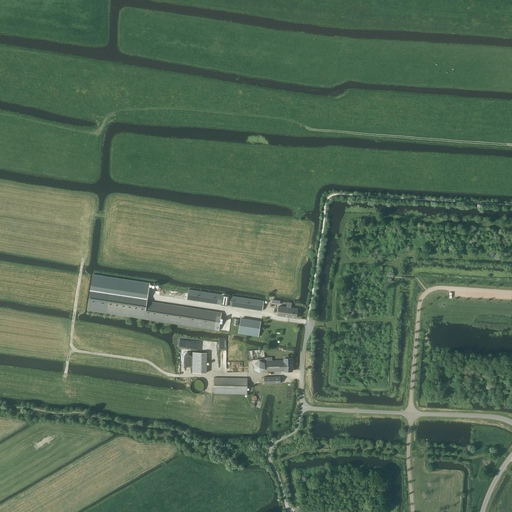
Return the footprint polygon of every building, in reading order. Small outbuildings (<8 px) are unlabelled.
[(93,274),(88,310),(144,319),(147,301),(150,283),(93,274)] [(264,301),(189,290),(187,299),(262,311),(264,301)] [(222,312),(148,301),(145,319),(219,330),(222,312)] [(279,307),(277,316),(296,319),(297,310),(291,309),(292,303),(287,302),(286,308),(279,307)] [(261,322),(241,319),(239,334),(259,337),(261,322)] [(265,349),(247,351),(248,360),(266,358),(265,349)] [(193,352),(193,372),(207,373),(207,353),(193,352)] [(272,357),(267,357),(267,361),(267,372),(284,371),(292,371),(292,358),(283,358),(283,360),(282,360),(272,361),(272,357)] [(260,362),(255,365),(256,370),(261,372),(264,369),(265,364),(260,362)] [(247,378),(214,378),(214,393),(247,394),(247,378)] [(202,386),(202,385),(202,384),(201,382),(200,381),(199,381),(197,380),(195,381),(194,382),(192,383),(192,384),(192,385),(192,387),(192,388),(193,389),(194,391),(195,391),(197,391),(199,391),(200,391),(200,390),(201,389),(202,388),(202,387),(202,386)]
